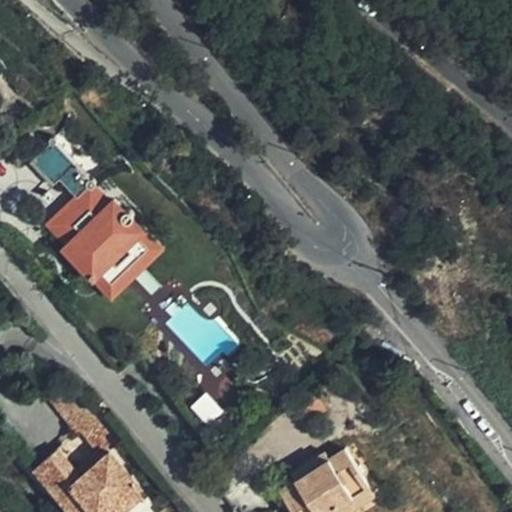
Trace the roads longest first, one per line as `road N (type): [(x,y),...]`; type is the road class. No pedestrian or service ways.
road 1 (residential): [(217,511),(0,255)]
road 2 (tertiary): [(340,243),(315,242),(300,230),(202,120),(113,42)]
road 3 (tertiary): [(160,0),(289,166),(342,219),(340,243)]
road 4 (residential): [(340,243),(511,448)]
road 5 (tertiary): [(511,120),(365,0)]
